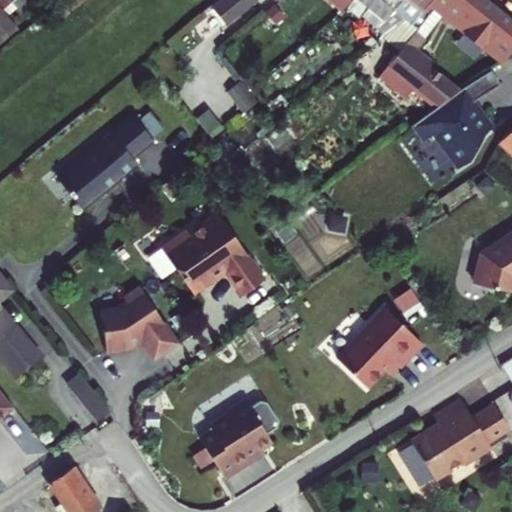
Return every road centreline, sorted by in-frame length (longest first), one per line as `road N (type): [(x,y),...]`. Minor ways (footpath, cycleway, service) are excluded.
road 1 (residential): [(511,337),(233,511)]
road 2 (residential): [(167,511),(116,432),(0,506)]
